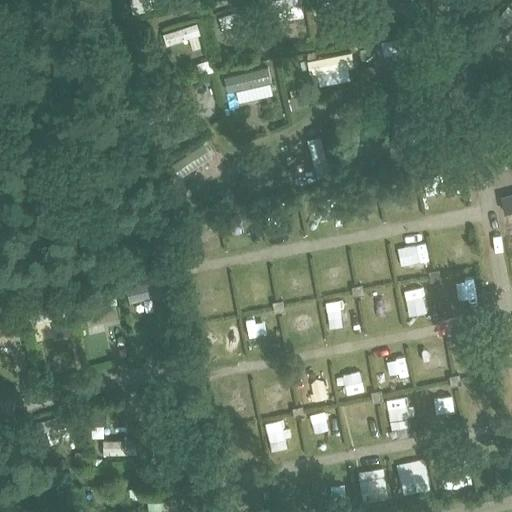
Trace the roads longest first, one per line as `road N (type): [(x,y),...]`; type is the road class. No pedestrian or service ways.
road 1 (unknown): [(157,268),(491,206)]
road 2 (unknown): [(509,322),(179,368)]
road 3 (unknown): [(446,0),(491,206)]
road 4 (unknown): [(0,499),(204,462)]
road 5 (unknown): [(179,368),(0,408)]
